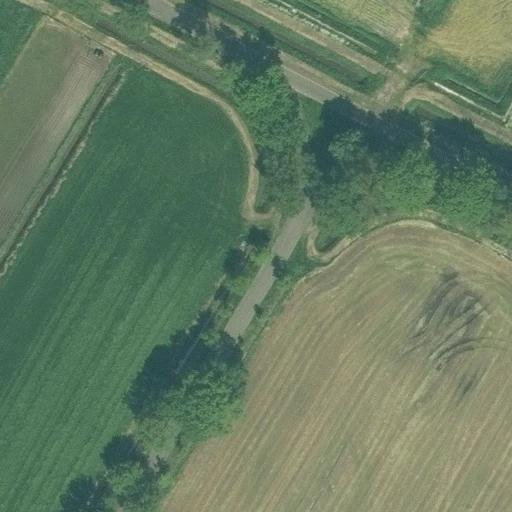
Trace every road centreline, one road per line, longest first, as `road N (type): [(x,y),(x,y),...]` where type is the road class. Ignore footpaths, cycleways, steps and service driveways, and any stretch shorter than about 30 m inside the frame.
road 1 (unclassified): [(123,511),(302,214)]
road 2 (unclassified): [(436,156),(262,65)]
road 3 (unclassified): [(302,214),(304,175),(291,117),(262,65)]
road 4 (unclassified): [(302,214),(341,182),(436,156)]
road 5 (unclassified): [(262,65),(139,0)]
